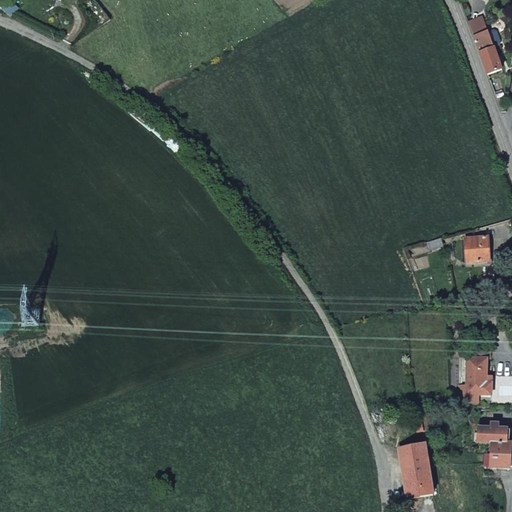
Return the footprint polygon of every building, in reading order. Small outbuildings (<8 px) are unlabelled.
[(34,0),(31,2),(41,16),(53,8),(55,0),(34,0)] [(469,23),(474,38),(488,33),(483,18),(469,23)] [(474,38),(488,75),(502,70),(495,48),(493,48),(488,33),(474,38)] [(489,238),(465,239),(467,263),(490,262),(489,238)] [(466,395),(492,395),(492,377),(487,377),(487,359),(490,359),(490,347),(468,346),(467,358),(466,395)] [(509,468),(511,443),(506,443),(507,429),(497,428),(498,424),(491,424),(491,428),(479,428),(478,442),(492,443),(492,455),(485,455),(485,467),(490,468),(491,467),(509,468)] [(408,500),(434,495),(426,445),(399,449),(408,500)]
